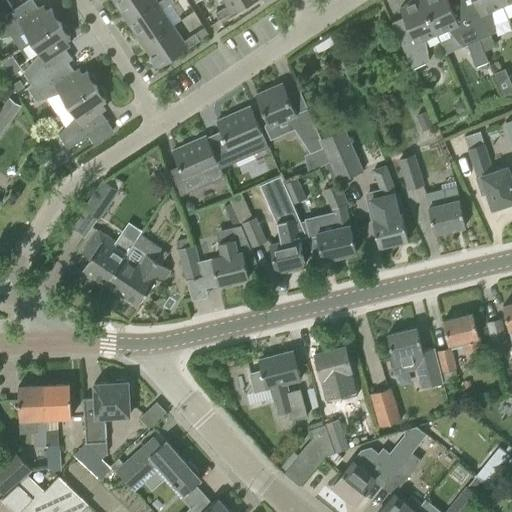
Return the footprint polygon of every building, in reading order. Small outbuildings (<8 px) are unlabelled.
[(28,0),(14,9),(0,18),(0,38),(12,34),(24,30),(31,41),(32,42),(60,23),(59,22),(59,21),(59,20),(60,19),(60,18),(60,17),(59,16),(59,15),(58,14),(58,13),(57,13),(57,12),(56,12),(55,11),(54,11),(53,11),(52,11),(50,9),(46,11),(43,6),(38,9),(32,0),(28,0)] [(112,0),(127,23),(157,3),(157,2),(155,0),(112,0)] [(127,23),(142,46),(172,26),(162,10),(173,2),(171,0),(160,0),(157,2),(157,3),(127,23)] [(222,0),(227,7),(218,11),(214,13),(219,21),(254,0),(222,0)] [(436,34),(421,0),(417,0),(402,7),(399,8),(402,15),(403,17),(391,22),(399,41),(412,68),(429,61),(425,38),(436,34)] [(421,0),(436,34),(447,29),(461,47),(466,44),(476,66),(488,61),(484,51),(483,51),(460,0),(421,0)] [(460,0),(483,51),(484,51),(495,46),(490,34),(495,32),(494,24),(508,18),(502,4),(500,0),(460,0)] [(5,1),(0,4),(0,14),(10,8),(5,1)] [(39,53),(22,72),(31,85),(67,62),(72,59),(64,48),(69,45),(65,40),(69,38),(68,35),(68,34),(69,33),(69,32),(69,31),(69,30),(68,30),(68,29),(68,28),(67,28),(67,27),(66,26),(65,26),(65,25),(64,25),(63,25),(62,25),(61,25),(60,23),(32,42),(39,53)] [(172,26),(142,46),(158,68),(199,41),(194,34),(183,41),(172,26)] [(31,85),(27,88),(36,102),(46,98),(59,94),(67,105),(95,86),(94,85),(94,84),(95,84),(95,83),(95,82),(95,81),(95,80),(95,79),(95,78),(94,78),(94,77),(93,76),(92,75),(91,75),(91,74),(90,74),(89,74),(88,74),(87,74),(86,72),(82,74),(78,69),(74,72),(67,62),(31,85)] [(18,81),(11,86),(16,93),(23,88),(18,81)] [(310,153),(323,147),(320,139),(307,108),(295,113),(282,83),(255,95),(268,123),(263,125),(270,140),(280,135),(277,123),(286,118),(310,153)] [(66,127),(58,135),(67,149),(79,141),(80,141),(81,141),(82,140),(83,140),(84,139),(85,139),(85,138),(86,137),(86,136),(107,122),(100,112),(104,109),(101,103),(105,101),(103,98),(104,97),(104,96),(104,95),(104,94),(104,93),(104,92),(103,91),(103,90),(102,90),(102,89),(101,89),(100,88),(99,88),(98,88),(97,88),(96,88),(95,86),(67,105),(75,117),(66,127)] [(0,108),(0,132),(19,105),(8,97),(0,108)] [(456,102),(454,109),(456,115),(467,110),(463,99),(456,102)] [(224,142),(210,148),(219,168),(253,154),(267,148),(257,125),(249,106),(215,121),(223,140),(224,142)] [(320,139),(323,147),(338,181),(362,171),(343,129),(320,139)] [(481,194),(486,192),(492,208),(511,201),(511,181),(507,166),(492,171),(480,131),(464,136),(477,176),(476,177),(481,194)] [(219,168),(210,148),(205,136),(171,151),(179,169),(187,187),(207,178),(209,183),(223,177),(219,168)] [(156,150),(145,154),(149,166),(161,161),(156,150)] [(59,152),(51,157),(57,166),(65,160),(59,152)] [(398,159),(407,188),(423,184),(413,154),(398,159)] [(57,167),(50,158),(41,164),(48,174),(57,167)] [(393,186),(385,166),(373,171),(381,191),(393,186)] [(83,210),(98,220),(118,190),(103,180),(83,210)] [(307,219),(306,219),(306,220),(309,235),(316,234),(318,240),(322,260),(356,252),(351,232),(349,225),(344,205),(345,203),(346,202),(338,182),(323,189),(332,208),(333,213),(332,213),(332,214),(307,219)] [(372,220),(378,246),(407,239),(401,213),(402,213),(397,193),(395,193),(393,186),(381,191),(382,196),(379,197),(379,198),(367,201),(368,205),(367,205),(371,221),(372,220)] [(428,207),(429,214),(434,233),(465,226),(460,206),(459,200),(458,200),(455,187),(424,192),(428,207)] [(285,191),(265,200),(277,227),(280,241),(269,244),(271,251),(276,271),(278,270),(281,273),(291,271),(292,267),(305,264),(300,244),(299,238),(306,237),(300,221),(292,203),(286,190),(285,191)] [(240,223),(251,247),(265,240),(255,216),(240,223)] [(220,284),(221,288),(232,285),(231,281),(248,277),(246,267),(256,262),(240,225),(215,231),(221,256),(211,258),(217,284),(220,284)] [(103,288),(105,285),(124,257),(111,248),(115,243),(112,241),(95,230),(80,254),(88,260),(80,272),(103,288)] [(177,248),(186,280),(201,275),(192,244),(177,248)] [(124,257),(105,285),(137,307),(155,279),(161,282),(169,270),(153,259),(145,253),(136,265),(124,257)] [(511,303),(502,306),(511,345),(511,344),(511,303)] [(461,341),(464,353),(481,349),(472,313),(442,321),(448,344),(461,341)] [(500,319),(487,323),(492,346),(506,342),(500,319)] [(388,358),(393,375),(415,370),(420,388),(442,383),(434,348),(422,351),(416,327),(386,335),(392,357),(388,358)] [(338,384),(340,393),(355,389),(345,345),(314,353),(322,388),(338,384)] [(436,352),(441,373),(455,369),(450,348),(436,352)] [(254,391),(265,388),(270,387),(277,414),(287,411),(290,420),(306,416),(299,389),(288,392),(285,383),(300,379),(292,350),(257,359),(261,371),(250,374),(254,391)] [(83,418),(85,443),(100,458),(106,453),(106,442),(105,417),(109,416),(129,415),(127,381),(93,383),(94,397),(82,398),(83,418)] [(69,384),(43,385),(45,418),(71,417),(69,384)] [(46,446),(45,430),(45,418),(43,385),(17,387),(18,407),(19,419),(33,419),(34,432),(34,431),(35,446),(46,446)] [(399,421),(389,388),(370,393),(380,427),(399,421)] [(338,420),(325,425),(332,453),(335,452),(347,448),(338,420)] [(332,453),(325,425),(310,430),(313,440),(298,456),(300,458),(313,469),(324,457),(332,453)] [(334,487),(332,490),(342,498),(344,495),(354,503),(367,488),(377,476),(385,483),(386,483),(410,453),(425,435),(415,428),(404,431),(404,434),(389,453),(382,447),(377,454),(369,448),(360,450),(345,470),(332,485),(334,487)] [(154,437),(116,471),(130,487),(156,463),(184,494),(200,480),(195,474),(197,472),(188,462),(186,464),(165,441),(161,444),(154,437)] [(100,458),(85,443),(84,443),(73,455),(99,479),(110,468),(100,458)] [(46,446),(48,467),(52,471),(58,470),(57,446),(46,446)] [(34,447),(33,465),(44,465),(44,447),(34,447)] [(292,451),(280,466),(286,471),(298,457),(292,451)] [(0,465),(0,490),(4,495),(31,470),(15,452),(0,465)] [(410,453),(386,483),(395,491),(407,477),(406,476),(419,460),(410,453)] [(26,475),(1,498),(14,511),(32,511),(38,506),(44,511),(51,511),(72,490),(57,476),(43,490),(26,475)] [(460,493),(463,495),(452,508),(456,511),(465,511),(485,489),(488,486),(475,475),(460,493)] [(72,490),(51,511),(80,511),(88,505),(72,490)] [(377,511),(413,511),(414,511),(415,511),(421,505),(421,504),(411,496),(405,504),(393,494),(385,503),(377,511)] [(228,511),(217,499),(201,511),(228,511)]
